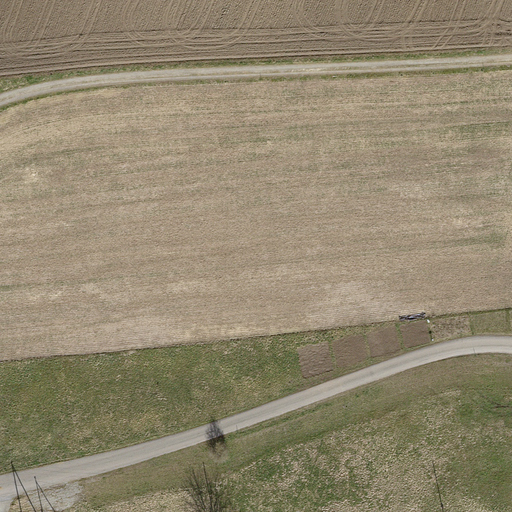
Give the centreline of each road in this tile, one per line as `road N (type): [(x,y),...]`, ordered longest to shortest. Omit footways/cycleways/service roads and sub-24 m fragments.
road 1 (residential): [(0,488),(76,472),(459,347),(511,349)]
road 2 (track): [(0,101),(124,78),(511,60)]
